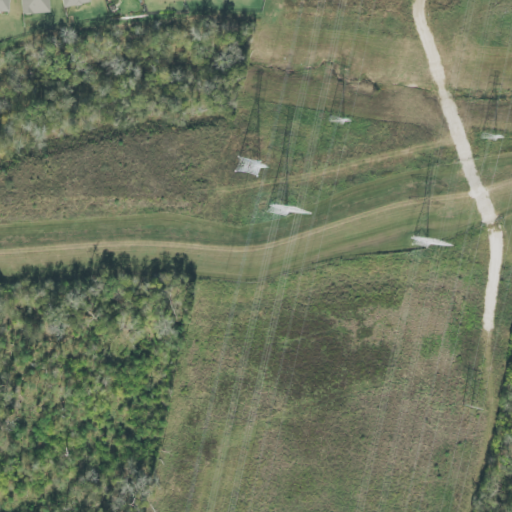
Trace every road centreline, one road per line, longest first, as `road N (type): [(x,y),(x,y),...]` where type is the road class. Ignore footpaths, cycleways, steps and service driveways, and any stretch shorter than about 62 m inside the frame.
road 1 (track): [(494,231),(483,367),(410,371),(217,439),(194,511)]
road 2 (track): [(461,206),(320,246),(205,264),(77,251),(0,259)]
